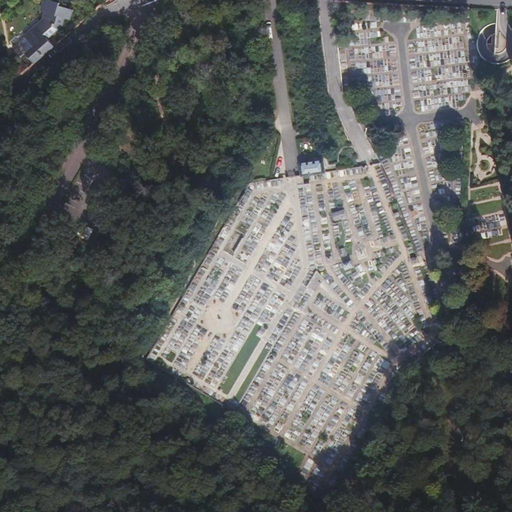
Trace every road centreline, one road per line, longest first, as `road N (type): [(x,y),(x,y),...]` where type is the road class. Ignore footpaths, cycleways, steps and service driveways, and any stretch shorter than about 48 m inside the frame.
road 1 (unclassified): [(139,0),(144,24),(0,291)]
road 2 (residential): [(0,105),(120,0)]
